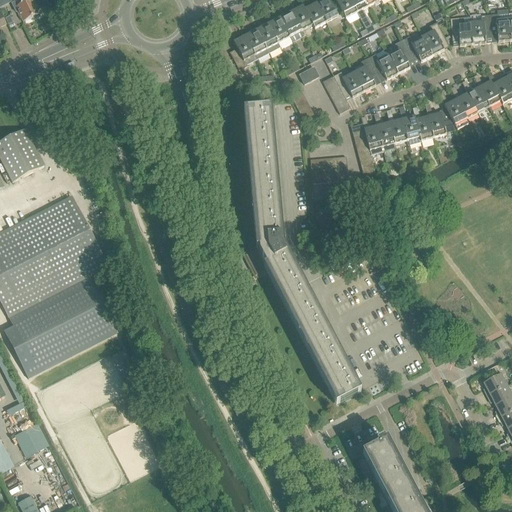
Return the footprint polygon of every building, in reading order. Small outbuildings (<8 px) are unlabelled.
[(3,0),(0,1),(0,8),(11,3),(16,0),(3,0)] [(33,18),(35,19),(38,17),(39,16),(40,15),(32,0),(22,0),(13,5),(16,13),(19,12),(24,23),(33,18)] [(325,0),(316,5),(326,25),(338,19),(328,0),(325,0)] [(358,14),(349,0),(336,0),(335,1),(346,20),(358,14)] [(349,0),(358,14),(364,11),(369,8),(364,0),(349,0)] [(315,31),(326,25),(316,5),(305,11),(315,31)] [(315,31),(305,11),(303,7),(291,14),(301,33),(313,27),(315,31)] [(364,11),(358,14),(367,31),(373,28),(364,11)] [(289,39),(301,33),(291,14),(279,20),(289,39)] [(498,44),(511,43),(509,22),(498,23),(497,17),(489,18),(491,40),(497,40),(498,44)] [(472,47),(486,46),(485,41),(491,40),(489,18),(481,19),(481,25),(470,26),(472,47)] [(268,26),(278,45),(280,49),(282,50),(292,44),(289,39),(279,20),(268,26)] [(459,48),(472,47),(470,26),(459,27),(458,21),(450,22),(453,48),(453,44),(459,44),(459,48)] [(422,39),(432,58),(444,52),(442,48),(447,45),(449,49),(449,48),(437,25),(430,28),(433,34),(422,39)] [(256,32),(267,51),(269,55),(280,49),(278,45),(268,26),(256,32)] [(245,38),(255,57),(257,61),(269,55),(267,51),(256,32),(245,38)] [(255,57),(245,38),(233,44),(237,51),(230,55),(239,72),(248,68),(245,63),(255,57)] [(402,43),(413,63),(418,60),(421,65),(432,58),(422,39),(413,44),(410,39),(402,43)] [(388,57),(398,76),(410,70),(408,66),(413,63),(402,43),(395,46),(398,52),(388,57)] [(368,61),(379,81),(384,78),(386,82),(398,76),(388,57),(379,62),(376,57),(368,61)] [(353,75),(364,94),(375,88),(373,84),(379,81),(368,61),(361,64),(364,70),(353,75)] [(319,79),(314,70),(299,77),(304,87),(319,79)] [(364,94),(353,75),(345,80),(342,74),(334,78),(336,84),(339,89),(342,94),(344,99),(350,96),(352,100),(364,94)] [(334,78),(322,84),(325,89),(336,84),(334,78)] [(493,87),(501,103),(503,107),(511,102),(511,96),(504,81),(493,87)] [(501,103),(493,87),(491,83),(490,83),(478,90),(489,110),(501,103)] [(336,84),(325,89),(328,95),(339,89),(336,84)] [(339,89),(328,95),(331,100),(342,94),(339,89)] [(467,96),(477,116),(489,110),(478,90),(467,96)] [(304,98),(301,93),(291,98),(293,104),(304,98)] [(342,94),(331,100),(334,105),(345,100),(344,99),(342,94)] [(456,102),(466,121),(477,116),(467,96),(456,102)] [(307,103),(304,98),(293,104),(296,109),(307,103)] [(345,100),(334,105),(337,111),(348,105),(345,100)] [(466,121),(456,102),(444,108),(457,131),(468,125),(466,121)] [(310,109),(307,103),(296,109),(299,114),(310,109)] [(348,105),(337,111),(339,116),(350,110),(348,105)] [(313,114),(310,109),(299,114),(302,120),(313,114)] [(339,406),(352,399),(359,395),(358,395),(361,394),(291,260),(284,247),(271,110),(269,110),(246,112),(259,249),(244,256),(256,278),(268,272),(339,406)] [(305,125),(315,119),(313,114),(302,120),(305,125)] [(428,118),(433,141),(446,137),(441,115),(428,118)] [(402,121),(407,143),(420,140),(416,122),(415,118),(414,118),(402,121)] [(433,141),(428,118),(416,122),(420,140),(421,144),(433,141)] [(382,149),(377,128),(368,130),(365,119),(361,120),(362,125),(361,125),(361,126),(351,129),(352,135),(364,131),(365,137),(367,143),(368,149),(369,153),(382,149)] [(407,143),(402,121),(390,125),(395,146),(407,143)] [(395,146),(390,125),(377,128),(382,149),(395,146)] [(354,140),(365,137),(364,131),(352,135),(354,140)] [(26,132),(0,144),(0,160),(12,184),(44,168),(26,132)] [(355,146),(367,143),(365,137),(354,140),(355,146)] [(357,152),(368,149),(367,143),(355,146),(357,152)] [(358,158),(370,155),(369,153),(368,149),(357,152),(358,158)] [(360,164),(371,161),(370,155),(358,158),(360,164)] [(361,169),(373,166),(371,161),(360,164),(361,169)] [(363,175),(374,172),(373,166),(361,169),(363,175)] [(364,181),(376,178),(374,172),(363,175),(364,181)] [(366,187),(377,184),(376,178),(364,181),(366,187)] [(367,193),(379,190),(377,184),(366,187),(367,193)] [(72,198),(69,200),(0,235),(0,302),(13,329),(4,333),(27,378),(117,332),(89,279),(105,271),(108,269),(100,253),(80,214),(72,198)] [(326,210),(315,216),(318,221),(328,216),(326,210)] [(328,216),(318,221),(321,226),(331,221),(328,216)] [(334,226),(331,221),(321,226),(323,232),(334,226)] [(326,237),(337,232),(334,226),(323,232),(326,237)] [(337,232),(326,237),(329,242),(340,237),(337,232)] [(340,237),(329,242),(332,248),(342,242),(340,237)] [(342,242),(332,248),(334,253),(345,248),(342,242)] [(348,253),(345,248),(334,253),(337,259),(348,253)] [(501,376),(496,367),(487,372),(492,381),(501,376)] [(486,398),(507,388),(501,376),(484,385),(487,392),(484,394),(486,398)] [(495,408),(511,399),(511,398),(507,388),(486,398),(489,403),(492,402),(495,408)] [(498,421),(511,413),(511,399),(495,408),(499,414),(496,416),(498,421)] [(507,431),(511,428),(511,413),(498,421),(501,426),(504,424),(507,431)] [(38,426),(15,437),(26,459),(49,448),(38,426)] [(426,511),(427,511),(430,510),(425,501),(422,503),(390,442),(386,444),(366,455),(377,477),(373,479),(383,497),(386,495),(395,511),(426,511)] [(37,511),(30,499),(18,505),(21,511),(37,511)]
